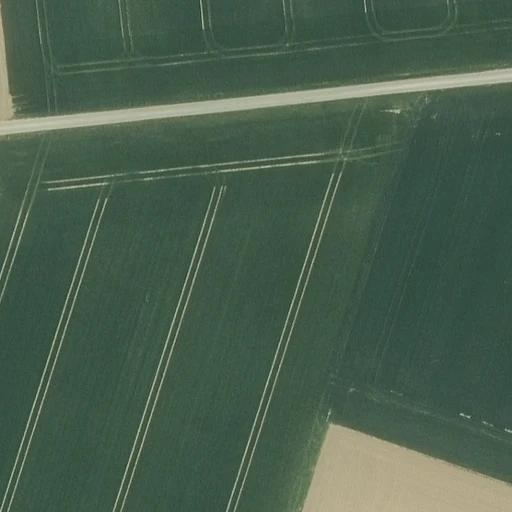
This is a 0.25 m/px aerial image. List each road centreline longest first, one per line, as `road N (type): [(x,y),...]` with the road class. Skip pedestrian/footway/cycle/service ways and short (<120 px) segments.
road 1 (track): [(511,75),(0,128)]
road 2 (track): [(511,482),(331,419),(302,511)]
